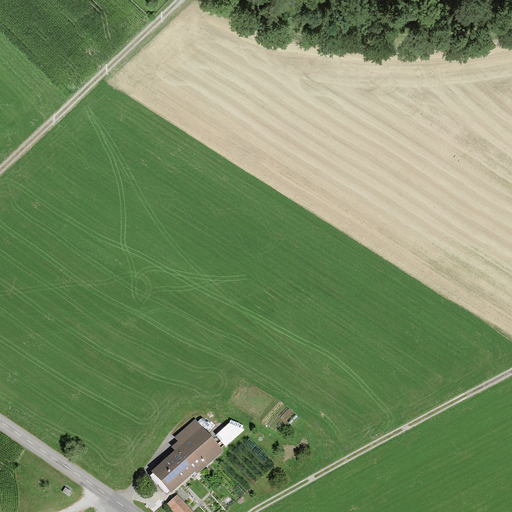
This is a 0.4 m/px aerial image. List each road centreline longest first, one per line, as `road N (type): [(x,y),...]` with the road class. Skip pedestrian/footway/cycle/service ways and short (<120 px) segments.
road 1 (track): [(511,368),(249,511)]
road 2 (tertiary): [(0,421),(130,511)]
